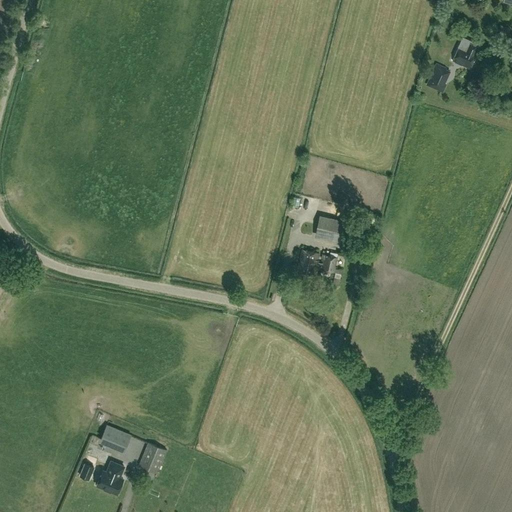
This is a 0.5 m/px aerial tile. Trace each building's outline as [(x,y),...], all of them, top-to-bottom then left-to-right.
[(452,61),(469,69),(475,55),(477,50),(475,49),(476,46),(461,39),(456,50),(457,51),(452,61)] [(436,63),(426,85),(443,92),(447,84),(445,83),(451,71),(446,69),(447,68),(436,63)] [(372,241),(378,218),(373,217),(368,240),(372,241)] [(319,218),(316,232),(342,238),(345,224),(319,218)] [(338,258),(322,254),(321,258),(324,259),(323,263),(317,262),(318,260),(317,260),(319,253),(302,249),(297,272),(314,276),(316,266),(336,271),(338,258)] [(131,435),(107,425),(101,440),(125,450),(131,435)] [(148,442),(138,465),(157,473),(167,450),(148,442)] [(111,461),(107,472),(103,470),(94,490),(115,499),(123,479),(119,477),(124,466),(111,461)] [(88,479),(94,467),(85,463),(80,476),(88,479)]
